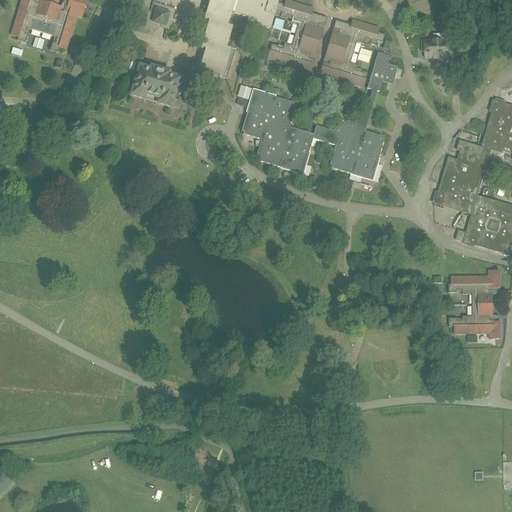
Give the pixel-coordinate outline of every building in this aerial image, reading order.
[(21,0),(11,36),(18,38),(17,41),(25,43),(27,35),(25,34),(26,29),(28,30),(31,30),(52,37),(54,38),(56,38),(54,43),(52,43),(49,51),(58,53),(59,47),(66,49),(76,17),(81,18),(85,7),(82,6),(84,0),(69,0),(68,6),(65,5),(63,12),(60,11),(60,8),(54,6),(46,3),(46,4),(40,2),(39,4),(35,3),(36,0),(21,0)] [(321,36),(324,26),(325,26),(327,19),(311,14),(313,9),(286,1),(285,5),(278,3),(278,0),(267,0),(267,3),(263,1),(263,0),(209,0),(204,20),(209,21),(200,49),(205,50),(199,71),(227,79),(236,51),(226,48),(233,27),(228,26),(232,13),(248,18),(247,22),(271,30),(276,12),(281,13),(280,18),(285,19),(286,18),(291,19),(290,23),(297,25),(291,46),(284,44),(283,47),(277,45),(277,47),(271,45),(268,54),(269,54),(267,60),(310,73),(312,67),(314,60),(313,60),(317,50),(321,36)] [(157,10),(153,22),(165,25),(169,13),(157,10)] [(364,42),(370,43),(369,45),(375,46),(377,42),(382,43),(385,35),(378,33),(379,29),(352,21),(351,26),(335,21),(333,29),(334,29),(331,39),(330,39),(326,53),(327,53),(323,63),(321,69),(320,75),(362,88),(364,82),(365,82),(367,74),(361,72),(362,71),(356,69),(357,66),(350,64),(356,43),(363,45),(364,42)] [(466,42),(449,42),(449,41),(448,41),(448,34),(433,35),(433,41),(425,41),(425,42),(422,42),(422,52),(425,52),(425,59),(437,59),(437,62),(450,62),(450,58),(467,58),(466,42)] [(262,37),(260,45),(265,47),(268,39),(262,37)] [(385,41),(383,49),(388,50),(391,43),(385,41)] [(12,49),(11,54),(21,57),(22,51),(12,49)] [(246,116),(241,132),(244,132),(243,135),(260,140),(260,141),(261,142),(259,147),(256,158),(258,159),(257,161),(281,168),(282,166),(286,167),(285,170),(294,172),(295,170),(300,171),(301,168),(304,169),(305,165),(308,154),(308,153),(313,140),(335,147),(330,166),(332,166),(331,168),(351,174),(361,177),(361,178),(362,174),(367,176),(368,173),(370,174),(372,169),(375,170),(377,163),(374,163),(376,158),(378,159),(379,156),(384,140),(382,140),(382,138),(366,133),(365,131),(366,128),(366,125),(377,92),(379,92),(382,82),(384,76),(394,79),(397,68),(387,65),(390,57),(378,53),(367,89),(369,90),(372,90),(363,121),(361,121),(358,121),(356,121),(354,121),(352,121),(349,121),(347,122),(346,122),(345,123),(343,124),(342,124),(341,125),(339,126),(337,127),(336,128),(334,130),(332,131),(316,127),(313,135),(289,128),(296,106),(294,106),(294,104),(276,98),(260,93),(259,96),(256,95),(254,100),(251,99),(250,103),(249,106),(252,107),(251,111),(248,110),(247,114),(246,116)] [(57,60),(54,68),(60,69),(63,62),(57,60)] [(177,107),(185,82),(179,80),(179,79),(168,76),(168,73),(164,72),(164,71),(156,69),(151,68),(151,70),(140,67),(132,95),(144,99),(145,94),(160,99),(159,103),(171,107),(171,106),(177,107)] [(447,158),(437,193),(433,207),(444,210),(444,207),(472,215),(467,233),(458,231),(455,241),(464,243),(464,246),(474,249),(475,246),(510,257),(511,249),(511,206),(478,197),(490,153),(491,151),(503,154),(503,152),(511,154),(511,106),(505,105),(505,102),(496,99),(495,101),(493,101),(489,113),(491,113),(481,148),(460,141),(457,151),(460,152),(458,160),(447,158)] [(457,293),(462,293),(462,295),(472,295),(472,317),(462,317),(462,320),(457,320),(457,319),(449,319),(449,328),(455,328),(455,335),(489,335),(489,340),(501,340),(501,323),(497,323),(497,320),(490,320),(490,317),(492,317),(492,311),(493,311),(493,302),(492,302),(492,295),(490,295),(490,292),(496,292),(496,289),(501,289),(501,272),(489,272),(489,277),(451,278),(452,285),(448,285),(448,294),(457,294),(457,293)] [(370,342),(370,384),(413,384),(413,342),(370,342)] [(4,476),(0,479),(0,485),(1,485),(7,491),(13,485),(4,476)]
